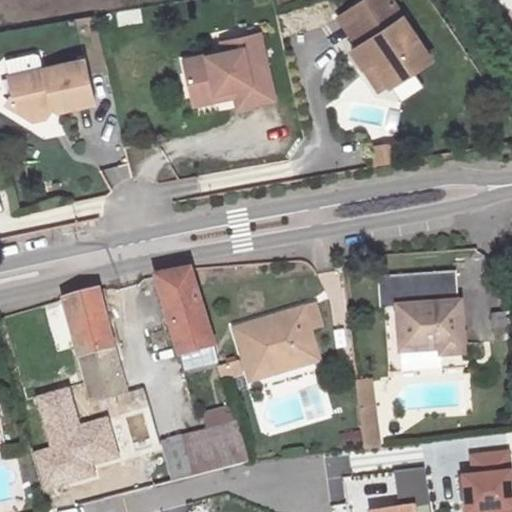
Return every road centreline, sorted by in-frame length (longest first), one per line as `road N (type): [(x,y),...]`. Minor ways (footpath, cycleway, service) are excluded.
road 1 (tertiary): [(0,295),(480,201),(511,185)]
road 2 (tertiary): [(511,181),(464,177),(236,214),(0,267)]
